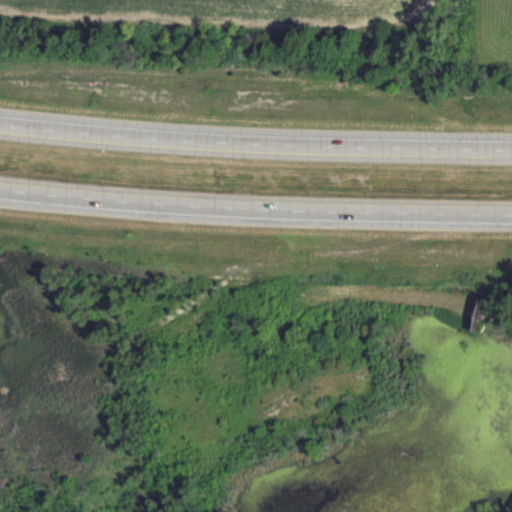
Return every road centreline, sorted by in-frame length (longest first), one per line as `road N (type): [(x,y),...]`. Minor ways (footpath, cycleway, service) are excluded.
road 1 (motorway): [(511,146),(231,141),(0,123)]
road 2 (motorway): [(0,189),(225,207),(511,210)]
